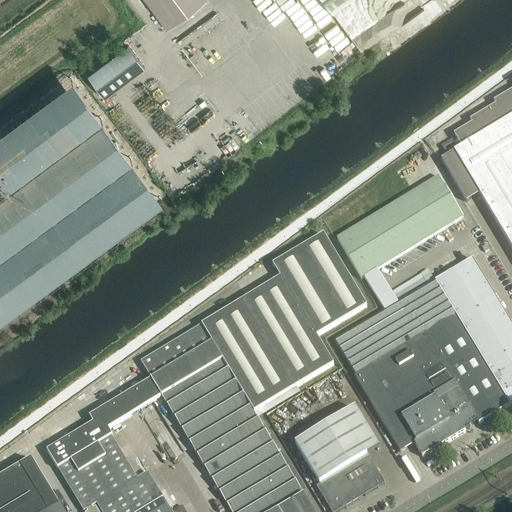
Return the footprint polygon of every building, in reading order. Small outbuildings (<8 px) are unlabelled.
[(144,0),(166,29),(205,0),(144,0)] [(352,0),(321,0),(330,14),(352,0)] [(351,39),(386,16),(378,3),(362,14),(357,6),(353,9),(349,3),(334,13),(351,39)] [(127,45),(87,76),(104,99),(144,68),(127,45)] [(0,320),(163,200),(73,80),(0,134),(0,320)] [(511,92),(493,103),(495,107),(470,122),(471,125),(453,136),(455,140),(441,148),(448,158),(454,154),(511,249),(511,92)] [(386,312),(336,342),(357,377),(355,378),(400,454),(415,445),(423,459),(466,433),(470,434),(471,428),(470,427),(477,423),(479,425),(511,405),(511,326),(472,260),(435,283),(398,305),(377,271),(463,219),(439,178),(337,241),(361,281),(364,279),(386,312)] [(151,381),(143,386),(153,404),(162,399),(230,511),(313,511),(278,453),(274,447),(268,436),(270,435),(262,421),(260,422),(254,414),(334,366),(317,338),(364,307),(323,236),(273,266),(281,279),(141,363),(151,380),(151,381)] [(413,279),(416,286),(433,278),(430,271),(413,279)] [(153,404),(143,386),(90,418),(93,424),(47,452),(58,470),(83,511),(84,511),(86,511),(98,511),(96,508),(93,510),(92,508),(97,505),(101,511),(184,511),(182,507),(174,511),(171,511),(148,474),(137,480),(112,438),(113,437),(109,431),(153,404)] [(295,446),(320,487),(317,489),(330,511),(340,511),(385,485),(368,457),(380,450),(356,410),(295,446)] [(62,511),(32,461),(0,479),(0,511),(62,511)] [(214,504),(218,511),(222,511),(224,511),(218,502),(214,504)]
